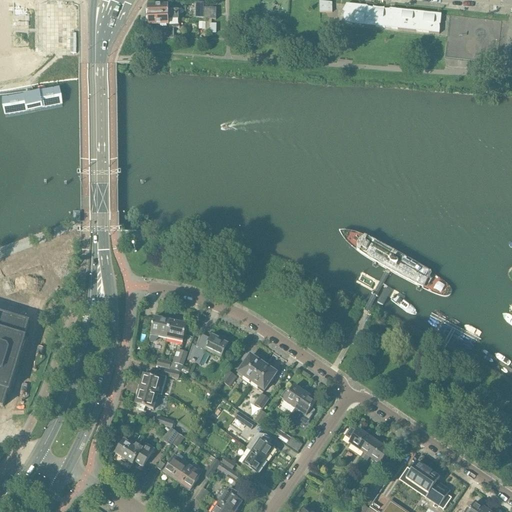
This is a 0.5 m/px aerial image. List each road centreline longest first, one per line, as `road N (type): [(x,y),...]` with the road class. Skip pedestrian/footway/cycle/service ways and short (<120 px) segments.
road 1 (unclassified): [(354,392),(240,315),(206,298),(148,287)]
road 2 (secondary): [(65,472),(107,367),(110,301),(100,253)]
road 3 (secondary): [(100,253),(72,380),(37,456)]
road 4 (secondary): [(100,253),(98,54)]
road 5 (unclassified): [(511,499),(354,392)]
road 6 (residential): [(271,511),(354,392)]
